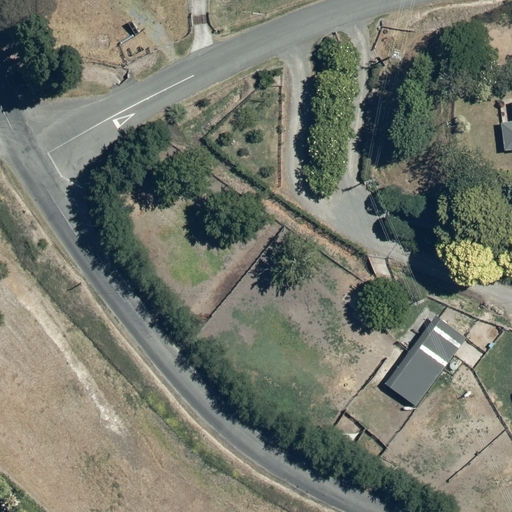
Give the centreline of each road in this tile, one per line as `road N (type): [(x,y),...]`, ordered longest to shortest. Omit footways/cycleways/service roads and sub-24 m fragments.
road 1 (unclassified): [(376,511),(264,453),(188,387),(26,158)]
road 2 (unclassified): [(26,158),(298,25),(370,0)]
